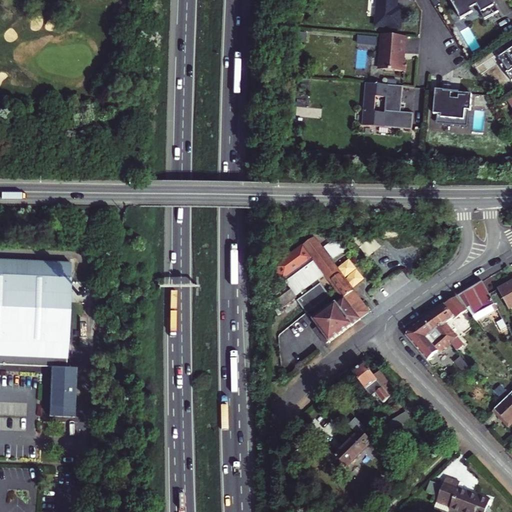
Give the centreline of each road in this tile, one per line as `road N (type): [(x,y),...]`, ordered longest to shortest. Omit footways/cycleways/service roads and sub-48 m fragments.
road 1 (motorway): [(233,511),(228,212),(235,0)]
road 2 (secondary): [(465,198),(0,191)]
road 3 (motorway): [(187,0),(181,268)]
road 4 (motorway): [(181,268),(174,511)]
road 5 (motorway): [(181,268),(186,511)]
road 6 (tertiary): [(385,329),(390,350),(511,475)]
road 7 (residential): [(385,329),(342,354),(285,406)]
